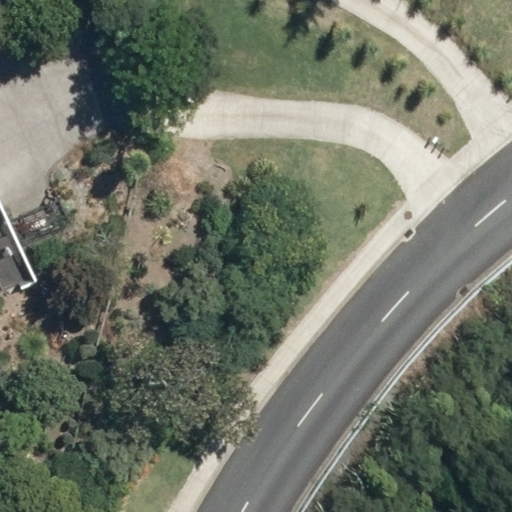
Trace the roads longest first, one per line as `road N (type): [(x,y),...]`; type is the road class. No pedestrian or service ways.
road 1 (residential): [(237,511),(256,463),(449,230),(511,189)]
road 2 (unknown): [(511,114),(488,58),(445,0)]
